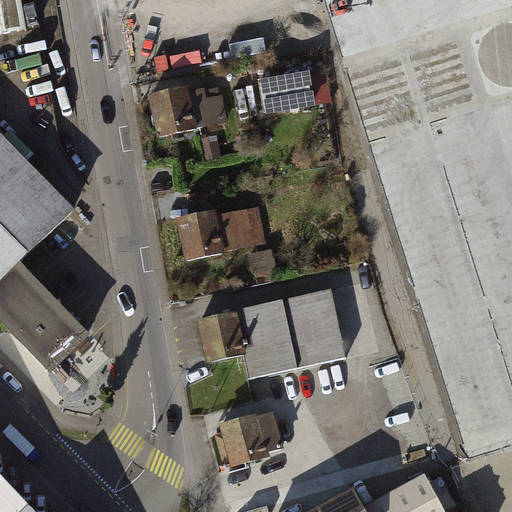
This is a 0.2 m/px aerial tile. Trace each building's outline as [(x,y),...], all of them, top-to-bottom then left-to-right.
[(135,0),(137,27),(213,23),(211,0),(135,0)] [(511,511),(511,0),(325,0),(423,392),(436,384),(452,408),(465,459),(511,447),(511,511)] [(160,137),(197,131),(190,90),(153,97),(160,137)] [(23,262),(75,213),(0,135),(0,317),(54,374),(74,355),(94,336),(23,262)] [(218,218),(225,253),(265,245),(258,210),(218,218)] [(178,225),(185,260),(225,253),(218,218),(178,225)] [(274,250),(250,255),(254,275),(278,270),(274,250)] [(246,354),(251,378),(348,358),(334,290),(237,311),(246,354)] [(237,311),(199,319),(208,362),(246,354),(237,311)] [(321,402),(273,415),(283,454),(331,441),(321,402)] [(220,429),(230,468),(283,454),(273,415),(220,429)] [(446,511),(427,474),(366,506),(368,511),(446,511)] [(0,511),(35,511),(0,475),(0,511)] [(315,511),(368,511),(366,506),(357,490),(315,511)]
